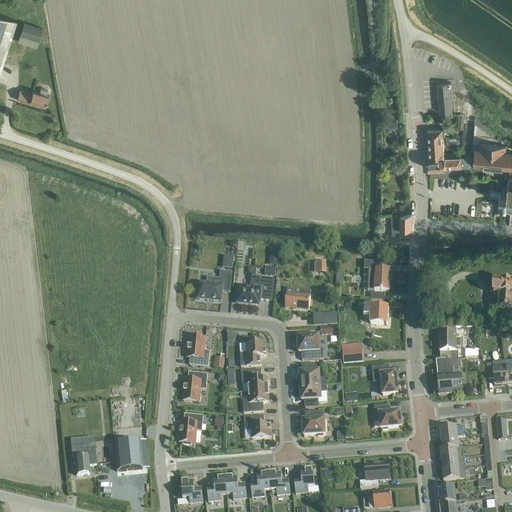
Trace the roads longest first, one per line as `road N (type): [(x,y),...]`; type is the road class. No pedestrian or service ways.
road 1 (residential): [(419,413),(413,321),(420,180),(404,33)]
road 2 (residential): [(289,456),(279,328),(171,317)]
road 3 (unclassified): [(177,248),(177,226),(153,189),(0,132)]
road 4 (residential): [(161,467),(171,317)]
road 5 (residential): [(289,456),(422,445)]
road 6 (residential): [(161,467),(289,456)]
road 7 (residential): [(511,92),(432,40),(404,33)]
